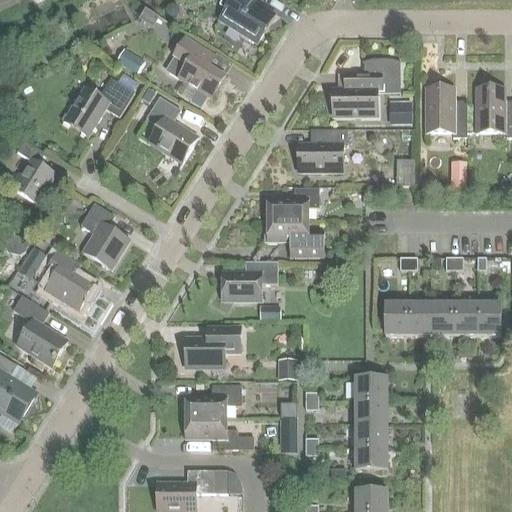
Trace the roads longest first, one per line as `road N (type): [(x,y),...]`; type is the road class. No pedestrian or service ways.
road 1 (residential): [(177,242),(301,41),(337,22)]
road 2 (residential): [(258,511),(258,468),(151,468),(69,417)]
road 3 (residential): [(69,417),(177,242)]
road 4 (residential): [(511,22),(337,22)]
road 5 (residential): [(377,223),(511,222)]
